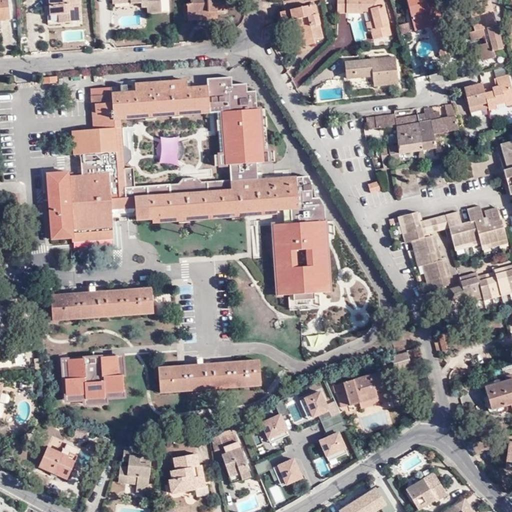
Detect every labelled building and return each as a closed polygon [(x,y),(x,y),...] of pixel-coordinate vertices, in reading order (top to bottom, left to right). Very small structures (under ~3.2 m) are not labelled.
[(0,0),(0,20),(13,20),(13,11),(12,0),(0,0)] [(20,0),(12,0),(13,11),(21,10),(20,0)] [(74,13),(74,22),(90,20),(88,0),(55,0),(57,15),(74,13)] [(135,2),(136,5),(136,6),(146,5),(151,5),(152,10),(152,17),(167,16),(165,0),(116,0),(117,3),(135,2)] [(188,0),(190,13),(224,10),(224,8),(234,7),(233,0),(188,0)] [(340,0),(341,15),(350,15),(349,0),(340,0)] [(396,38),(386,0),(349,0),(350,15),(372,15),(375,15),(377,23),(374,24),(373,25),(375,33),(378,43),(396,38)] [(433,0),(426,2),(412,5),(417,28),(435,23),(436,28),(445,61),(456,58),(440,0),(433,0)] [(483,31),(487,30),(490,29),(494,44),(491,45),(482,47),(487,63),(501,59),(499,53),(507,50),(495,2),(487,4),(486,0),(477,0),(479,6),(472,8),(478,33),(473,34),(476,43),(485,40),(483,31)] [(321,5),(284,14),(287,25),(302,21),(308,48),(321,45),(320,41),(329,39),(321,5)] [(57,23),(74,22),(74,13),(57,15),(57,23)] [(435,23),(417,28),(418,32),(436,28),(435,23)] [(378,61),(350,64),(351,82),(377,79),(378,89),(403,86),(401,58),(377,60),(378,61)] [(499,71),(501,80),(511,76),(511,73),(511,68),(499,71)] [(511,104),(511,76),(501,80),(503,87),(499,88),(497,89),(498,93),(489,95),(489,91),(486,84),(468,89),(474,110),(483,108),(492,105),(493,109),(494,112),(503,110),(502,107),(510,105),(511,104)] [(261,108),(258,108),(257,91),(248,91),(247,84),(233,85),(233,77),(208,79),(210,113),(223,112),(227,165),(231,165),(232,180),(258,178),(257,163),(264,162),(261,108)] [(76,230),(114,227),(115,227),(114,215),(114,207),(137,206),(138,214),(139,224),(294,213),(292,178),(235,182),(236,187),(172,192),(171,184),(132,187),(127,118),(210,113),(208,87),(187,88),(187,81),(137,84),(138,90),(93,93),(97,158),(119,157),(121,185),(122,197),(113,198),(112,173),(71,176),(71,172),(50,174),(55,239),(76,237),(76,230)] [(460,131),(455,105),(447,107),(449,119),(445,119),(444,112),(439,113),(438,109),(422,112),(422,116),(423,124),(417,125),(415,117),(400,119),(399,115),(370,120),(372,131),(398,127),(400,146),(396,147),(395,144),(392,145),(393,147),(385,148),(386,157),(394,156),(404,154),(437,149),(435,135),(460,131)] [(372,168),(381,167),(378,153),(370,155),(372,168)] [(396,165),(406,164),(404,154),(394,156),(396,165)] [(382,182),(373,185),(376,194),(385,191),(382,182)] [(137,206),(114,207),(114,215),(138,214),(137,206)] [(467,224),(464,212),(454,215),(458,228),(454,229),(460,252),(486,245),(488,251),(511,244),(511,238),(507,220),(505,220),(502,208),(489,212),(491,218),(488,219),(485,207),(472,210),(475,222),(467,224)] [(441,290),(454,286),(452,278),(449,269),(447,260),(443,261),(441,253),(439,246),(436,237),(431,238),(430,235),(454,229),(450,216),(430,221),(432,227),(427,228),(425,222),(423,213),(403,219),(410,244),(416,242),(423,267),(427,266),(434,291),(441,290)] [(324,224),(274,228),(279,299),(330,295),(324,224)] [(114,234),(76,237),(76,242),(77,246),(115,243),(118,243),(117,234),(114,234)] [(511,270),(509,272),(501,274),(501,276),(494,278),(484,281),(484,277),(474,279),(466,282),(467,286),(455,289),(441,293),(446,309),(453,307),(460,305),(469,303),(468,299),(478,296),(488,294),(489,297),(498,295),(506,293),(511,291),(511,270)] [(155,289),(54,297),(56,321),(157,314),(155,289)] [(446,331),(439,333),(443,345),(450,342),(446,331)] [(393,353),(393,366),(409,365),(409,353),(393,353)] [(120,357),(61,361),(64,399),(123,396),(120,357)] [(264,359),(162,366),(164,393),(265,385),(264,359)] [(377,395),(371,374),(334,385),(336,393),(337,392),(342,407),(360,402),(360,400),(377,395)] [(491,408),(507,405),(511,404),(511,379),(486,385),(491,408)] [(0,417),(6,395),(8,386),(0,383),(0,417)] [(322,391),(302,399),(310,418),(331,410),(322,391)] [(12,396),(6,395),(0,417),(0,418),(6,420),(9,406),(13,405),(14,401),(12,396)] [(281,411),(260,420),(268,442),(290,435),(281,411)] [(250,425),(244,428),(252,440),(257,436),(250,425)] [(220,452),(228,449),(243,444),(239,430),(216,438),(220,452)] [(339,431),(319,439),(329,461),(348,453),(339,431)] [(41,464),(53,470),(58,472),(57,474),(67,479),(80,449),(66,442),(61,453),(48,447),(41,464)] [(226,456),(233,480),(244,476),(245,481),(246,481),(255,478),(243,444),(228,449),(230,455),(226,456)] [(126,478),(125,484),(136,486),(135,494),(147,495),(153,450),(123,447),(122,461),(129,462),(128,467),(120,466),(119,477),(126,478)] [(177,460),(179,472),(174,473),(175,481),(172,481),(175,495),(209,489),(208,477),(203,478),(201,468),(204,468),(201,455),(177,460)] [(295,457),(275,467),(283,485),(304,476),(295,457)] [(269,459),(256,462),(259,473),(272,469),(269,459)] [(386,482),(399,501),(403,499),(390,479),(386,482)] [(419,485),(418,483),(407,489),(417,509),(437,499),(428,481),(419,485)] [(395,511),(383,490),(376,493),(375,492),(359,501),(358,498),(354,500),(356,503),(339,511),(375,511),(382,509),(383,511),(395,511)] [(403,499),(399,501),(405,510),(409,508),(403,499)]
